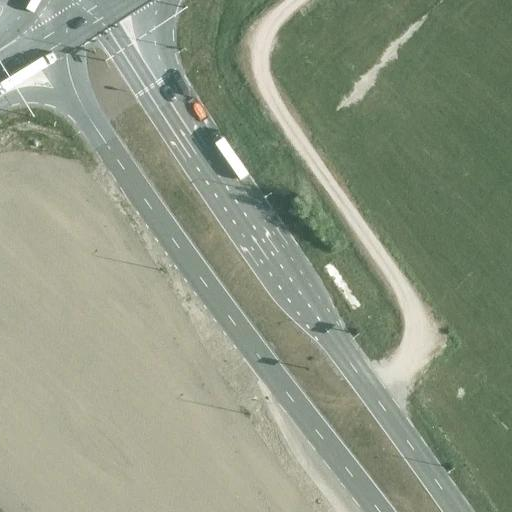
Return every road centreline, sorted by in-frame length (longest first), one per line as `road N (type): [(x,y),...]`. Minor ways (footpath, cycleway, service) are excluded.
road 1 (secondary): [(456,511),(111,12)]
road 2 (secondary): [(46,52),(230,320),(378,511)]
road 3 (track): [(370,392),(419,352),(417,314),(261,84),(263,38),(304,0)]
